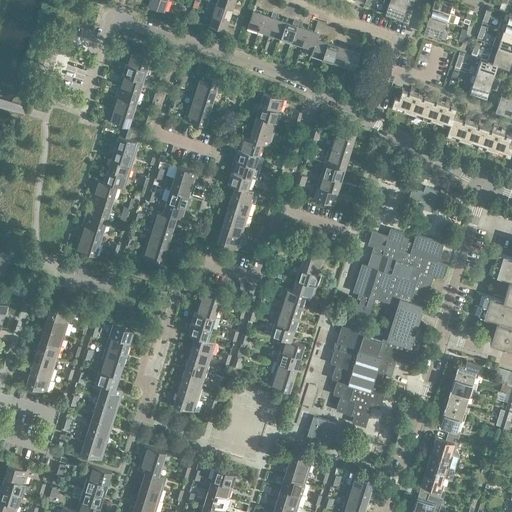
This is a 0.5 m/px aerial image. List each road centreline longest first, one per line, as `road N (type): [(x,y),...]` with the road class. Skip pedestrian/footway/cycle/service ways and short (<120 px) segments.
road 1 (residential): [(191,257),(257,280),(318,92)]
road 2 (residential): [(374,123),(400,42),(300,0)]
road 3 (residential): [(386,511),(441,336)]
road 4 (residential): [(221,153),(166,137),(154,125),(180,37)]
road 5 (residential): [(441,336),(485,182)]
road 6 (residential): [(318,92),(180,37)]
road 7 (residential): [(0,434),(41,447),(51,412),(0,395)]
road 8 (residential): [(485,182),(374,123)]
road 9 (residential): [(55,99),(83,107),(115,17)]
